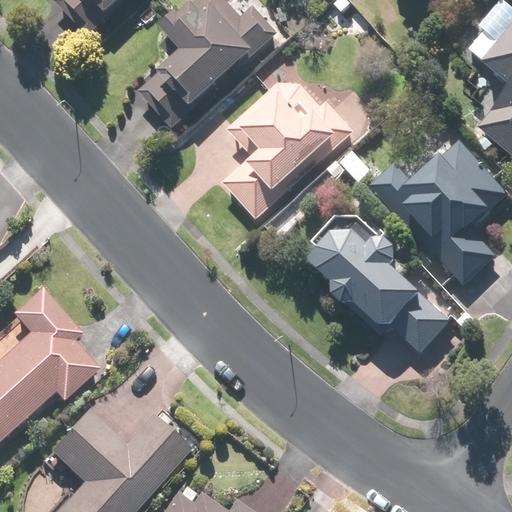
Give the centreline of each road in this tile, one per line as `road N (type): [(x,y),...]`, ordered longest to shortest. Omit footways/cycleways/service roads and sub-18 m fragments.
road 1 (residential): [(0,100),(180,298),(302,412),(439,511)]
road 2 (residential): [(443,511),(511,406)]
